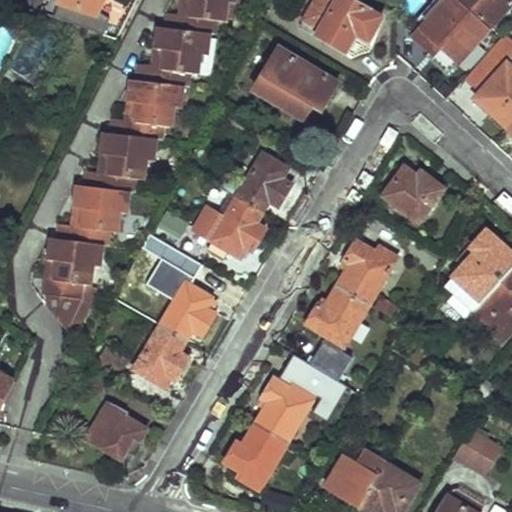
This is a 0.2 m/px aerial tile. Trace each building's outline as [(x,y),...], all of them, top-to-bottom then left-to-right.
[(130,81),(126,104),(135,104),(132,125),(123,123),(121,138),(102,134),(99,157),(107,158),(105,178),(96,177),(94,192),(75,188),(73,211),(82,212),(79,232),(71,231),(69,245),(48,243),(45,265),(54,266),(51,286),(43,284),(41,299),(78,303),(80,291),(88,291),(90,272),(97,273),(100,251),(106,251),(108,236),(115,237),(118,218),(125,219),(128,197),(133,197),(134,183),(140,183),(144,163),(150,164),(154,142),(160,143),(160,130),(169,131),(172,111),(179,111),(182,89),(187,90),(189,75),(196,75),(198,57),(205,57),(208,35),(214,36),(216,21),(224,22),(226,3),(234,3),(233,0),(190,0),(188,17),(180,16),(178,30),(156,27),(154,50),(161,51),(159,71),(152,70),(150,84),(130,81)] [(62,0),(61,3),(56,18),(70,24),(92,32),(93,32),(103,36),(108,22),(98,16),(106,0),(62,0)] [(181,0),(180,16),(188,17),(190,0),(181,0)] [(350,0),(317,0),(302,28),(346,54),(355,35),(370,42),(383,18),(350,0)] [(461,0),(451,0),(416,38),(432,52),(439,44),(458,63),(486,34),(498,46),(503,41),(490,30),(492,28),(461,0)] [(511,0),(461,0),(492,28),(511,4),(511,0)] [(280,49),(255,92),(313,126),(338,83),(280,49)] [(154,50),(152,70),(159,71),(161,51),(154,50)] [(511,64),(510,63),(476,98),(509,128),(511,125),(511,64)] [(126,104),(123,123),(132,125),(135,104),(126,104)] [(264,154),(239,197),(265,213),(271,203),(281,208),(295,186),(278,176),(283,166),(264,154)] [(99,157),(96,177),(105,178),(107,158),(99,157)] [(405,167),(384,195),(419,223),(444,188),(413,166),(409,170),(405,167)] [(222,187),(235,194),(240,185),(226,177),(220,186),(222,187)] [(231,201),(235,194),(222,187),(219,193),(231,201)] [(209,207),(195,231),(239,256),(246,245),(255,251),(268,231),(258,225),(265,213),(239,197),(226,219),(209,207)] [(73,211),(71,231),(79,232),(82,212),(73,211)] [(168,212),(160,227),(181,238),(189,224),(168,212)] [(471,257),(445,288),(453,296),(472,313),(511,268),(511,255),(486,232),(466,252),(471,257)] [(352,264),(340,286),(372,304),(399,258),(382,248),(377,253),(358,241),(347,260),(352,264)] [(45,265),(43,284),(51,286),(54,266),(45,265)] [(511,268),(472,313),(471,313),(502,342),(511,331),(511,268)] [(187,283),(162,326),(188,341),(194,330),(204,336),(216,314),(201,304),(206,296),(187,283)] [(321,304),(308,324),(329,336),(326,341),(344,353),(372,304),(340,286),(327,308),(321,304)] [(124,299),(146,312),(153,300),(131,288),(124,299)] [(384,296),(378,307),(394,316),(400,305),(384,296)] [(447,303),(465,320),(471,313),(472,313),(453,296),(447,303)] [(162,326),(136,368),(162,386),(169,375),(177,381),(191,359),(181,354),(188,341),(162,326)] [(421,348),(410,360),(423,368),(431,358),(421,348)] [(101,349),(95,361),(115,372),(123,361),(101,349)] [(88,370),(81,383),(102,395),(109,382),(88,370)] [(0,372),(0,411),(16,380),(0,372)] [(276,378),(252,420),(290,443),(318,395),(300,384),(297,390),(276,378)] [(486,380),(476,392),(484,399),(493,386),(486,380)] [(363,396),(356,409),(366,415),(376,396),(367,390),(363,396)] [(111,403),(89,438),(122,459),(131,444),(139,448),(149,429),(127,416),(129,413),(111,403)] [(252,420),(228,462),(247,474),(244,479),(262,490),(290,443),(252,420)] [(487,441),(470,431),(454,458),(472,468),(487,441)] [(487,441),(472,468),(486,476),(501,450),(487,441)] [(358,464),(379,477),(387,464),(365,452),(358,464)] [(345,457),(325,489),(360,508),(379,477),(358,464),(345,457)] [(379,477),(360,508),(367,511),(398,511),(416,483),(387,464),(379,477)] [(471,511),(446,497),(437,511),(471,511)]
